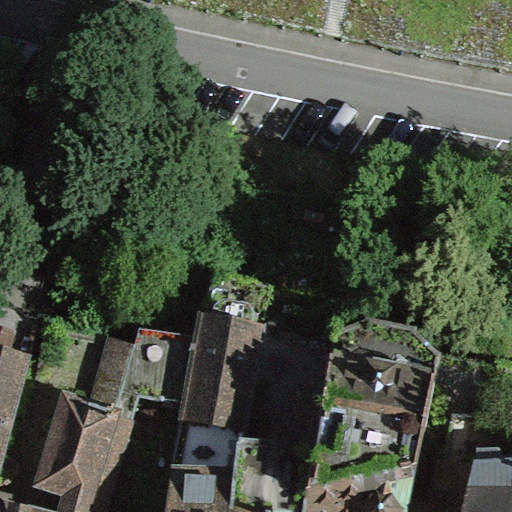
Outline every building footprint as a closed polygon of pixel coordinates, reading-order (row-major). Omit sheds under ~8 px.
[(0,270),(0,318),(30,328),(42,279),(0,270)] [(195,347),(182,412),(165,511),(224,511),(236,458),(235,457),(255,339),(199,328),(195,347)] [(434,364),(411,342),(412,339),(361,329),(361,331),(332,342),(321,393),(322,393),(299,511),(403,511),(422,423),(434,364)] [(149,406),(182,412),(195,347),(135,339),(131,355),(125,382),(153,388),(149,406)] [(88,416),(62,407),(38,492),(87,508),(125,382),(131,355),(107,350),(88,416)] [(0,447),(22,367),(0,360),(0,447)] [(464,511),(489,406),(487,405),(494,376),(434,363),(434,364),(422,423),(434,425),(428,453),(442,456),(430,511),(464,511)] [(236,458),(224,511),(299,511),(322,393),(310,391),(298,389),(291,433),(294,462),(236,458)] [(493,466),(507,410),(489,406),(464,511),(511,511),(511,476),(493,478),(494,468),(493,466)]
